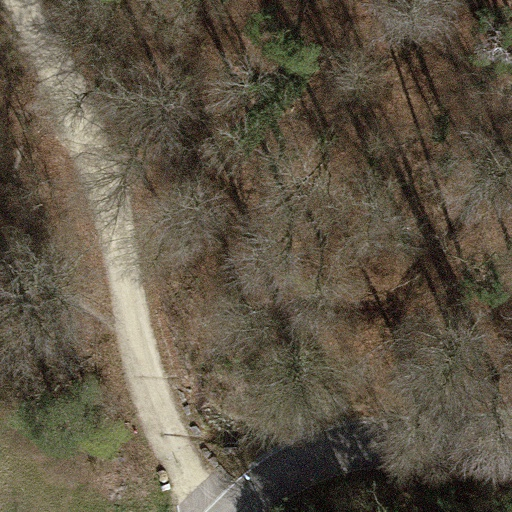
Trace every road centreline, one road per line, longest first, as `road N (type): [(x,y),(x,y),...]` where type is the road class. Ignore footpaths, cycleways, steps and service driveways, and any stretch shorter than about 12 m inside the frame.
road 1 (track): [(214,511),(5,0)]
road 2 (residential): [(235,511),(284,468),(383,437),(511,431)]
